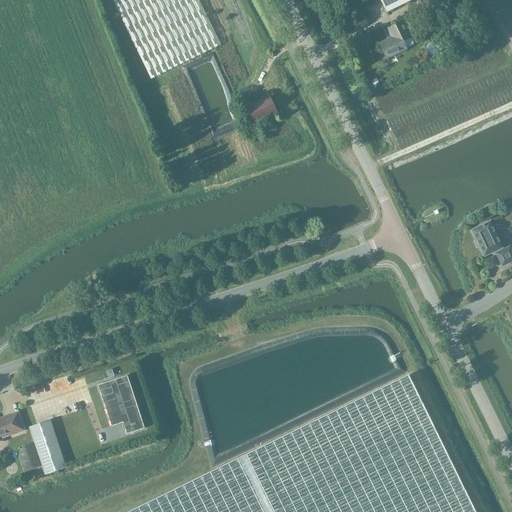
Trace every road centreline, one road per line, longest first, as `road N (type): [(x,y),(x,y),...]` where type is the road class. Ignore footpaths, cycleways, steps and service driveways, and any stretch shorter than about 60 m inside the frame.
road 1 (unclassified): [(0,372),(400,236)]
road 2 (unclassified): [(400,236),(286,0)]
road 3 (unclassified): [(511,464),(400,236)]
